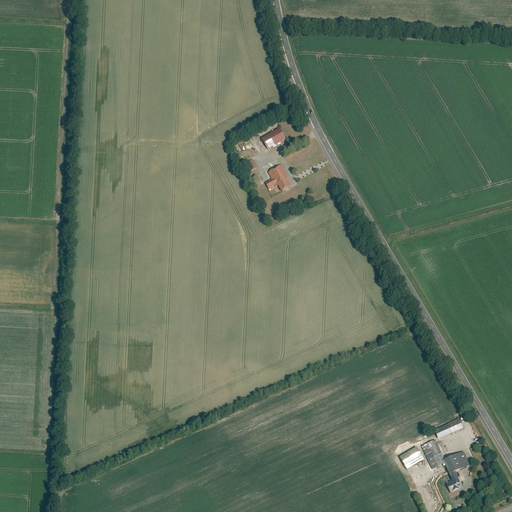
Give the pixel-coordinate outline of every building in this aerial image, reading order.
[(280,131),(261,141),(267,153),(286,143),(280,131)] [(254,164),(248,166),(252,172),(257,169),(254,164)] [(282,167),(267,176),(271,182),(266,185),(269,191),(278,186),(282,194),(290,190),(286,182),(289,180),(282,167)] [(459,422),(434,432),(438,441),(463,431),(459,422)] [(436,441),(422,448),(432,472),(444,467),(442,463),(445,462),(436,441)] [(406,449),(395,455),(397,458),(408,451),(406,449)] [(417,450),(400,460),(407,471),(423,461),(417,450)] [(445,462),(442,463),(444,467),(449,478),(450,477),(456,475),(470,468),(463,453),(445,462)] [(456,475),(450,477),(453,483),(445,486),(450,496),(462,491),(456,475)]
